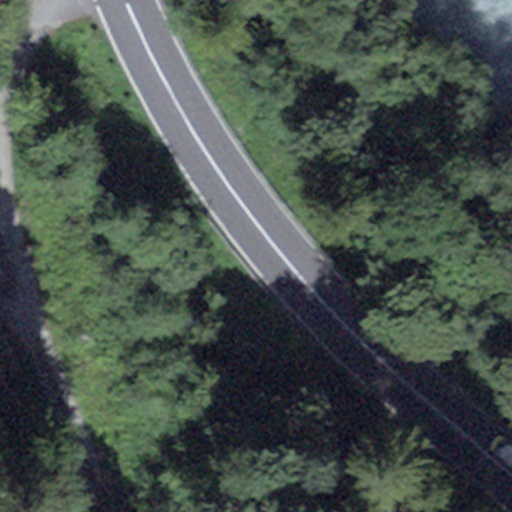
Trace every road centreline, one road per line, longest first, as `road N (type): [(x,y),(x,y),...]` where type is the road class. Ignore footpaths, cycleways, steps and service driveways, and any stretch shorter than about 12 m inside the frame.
road 1 (secondary): [(129,0),(225,185),(289,270),(382,367),(511,478)]
road 2 (track): [(0,246),(46,392),(112,511)]
road 3 (track): [(62,0),(22,42),(0,115)]
